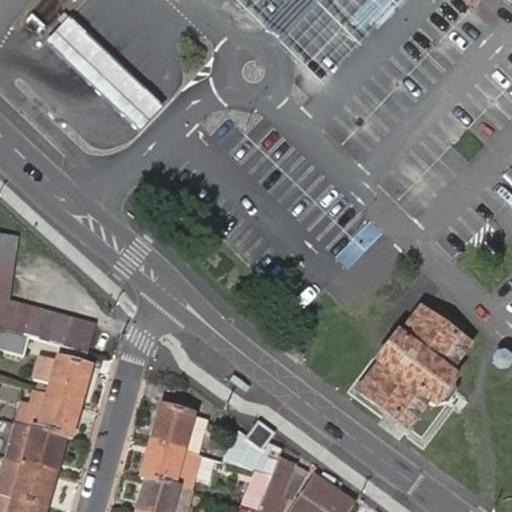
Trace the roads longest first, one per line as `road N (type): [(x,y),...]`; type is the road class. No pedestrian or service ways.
road 1 (tertiary): [(449,511),(174,295)]
road 2 (residential): [(174,295),(140,340),(92,511)]
road 3 (tertiary): [(174,295),(0,141)]
